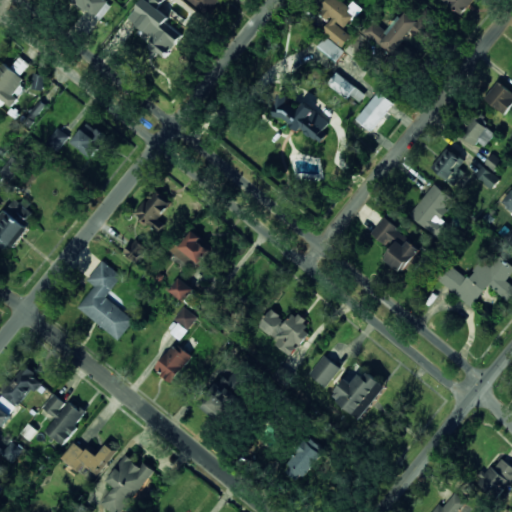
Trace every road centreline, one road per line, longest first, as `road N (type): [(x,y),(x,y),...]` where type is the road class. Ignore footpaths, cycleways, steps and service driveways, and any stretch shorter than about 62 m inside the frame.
road 1 (residential): [(511,422),(466,361),(20,0)]
road 2 (residential): [(0,16),(451,380),(480,389)]
road 3 (residential): [(0,352),(285,0)]
road 4 (residential): [(271,511),(0,296)]
road 5 (residential): [(322,247),(511,11)]
road 6 (tertiary): [(380,511),(511,349)]
